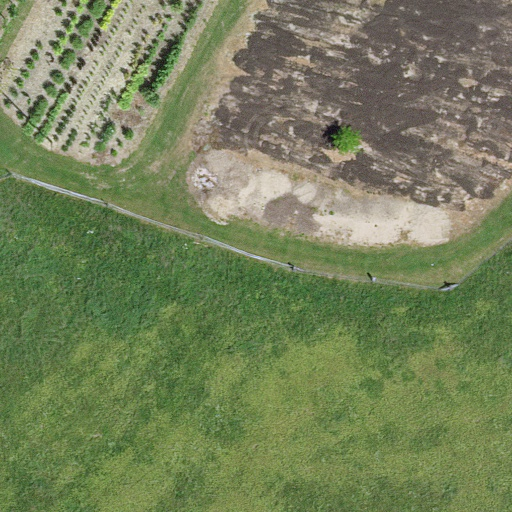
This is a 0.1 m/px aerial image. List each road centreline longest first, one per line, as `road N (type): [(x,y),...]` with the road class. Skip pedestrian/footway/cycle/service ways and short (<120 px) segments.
road 1 (track): [(0,135),(23,158),(228,234),(332,259),(423,263),(511,214)]
road 2 (track): [(141,201),(245,0)]
